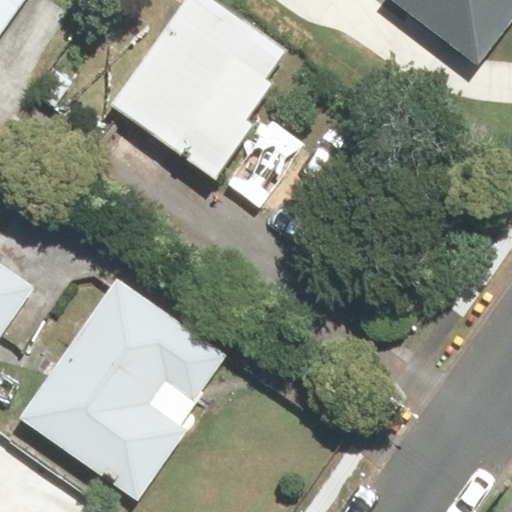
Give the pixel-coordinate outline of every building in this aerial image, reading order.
[(0,0),(0,50),(35,0),(0,0)] [(299,55),(224,0),(190,0),(116,100),(228,183),(272,125),(261,118),(289,80),(283,76),(299,55)] [(511,0),(409,0),(489,61),(511,30),(511,0)] [(0,347),(40,289),(0,261),(0,347)] [(134,277),(31,416),(149,502),(200,432),(191,425),(242,355),(134,277)]
